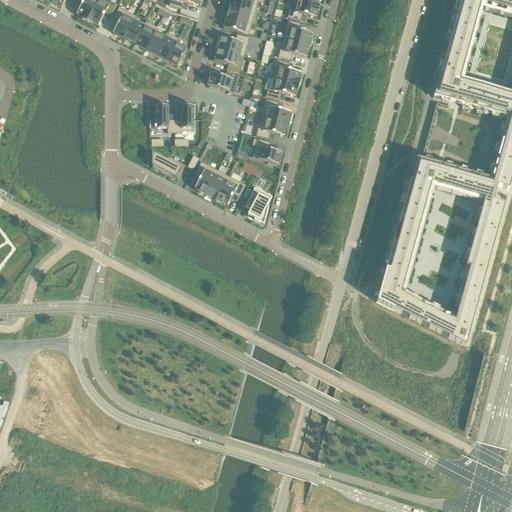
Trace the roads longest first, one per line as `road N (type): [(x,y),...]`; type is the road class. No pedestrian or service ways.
road 1 (unclassified): [(468,511),(144,413),(99,381),(90,344)]
road 2 (unclassified): [(74,344),(87,388),(113,413),(415,511)]
road 3 (unclassified): [(340,280),(418,0)]
road 4 (residential): [(273,245),(335,0)]
road 5 (unclassified): [(279,511),(340,280)]
road 6 (residential): [(109,163),(273,245)]
road 7 (residential): [(214,0),(186,95),(110,95)]
road 8 (primary): [(511,358),(472,511)]
road 9 (residential): [(110,95),(109,64),(97,46),(8,0)]
